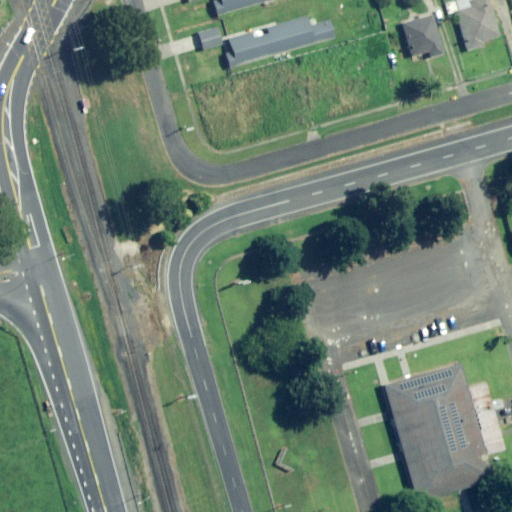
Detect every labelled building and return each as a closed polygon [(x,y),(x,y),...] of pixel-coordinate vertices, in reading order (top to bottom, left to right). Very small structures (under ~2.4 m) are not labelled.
[(216,0),(211,1),(216,17),(275,0),(216,0)] [(497,38),(487,0),(469,0),(453,4),(465,52),(483,47),(481,42),(497,38)] [(309,27),(306,16),(227,39),(231,52),(224,54),(228,70),(334,39),(329,21),(309,27)] [(441,56),(430,16),(401,23),(410,58),(427,53),(428,59),(441,56)] [(221,46),(216,27),(196,33),(201,52),(221,46)] [(400,46),(396,32),(387,34),(391,48),(400,46)] [(476,478),(449,370),(370,390),(397,498),(476,478)]
